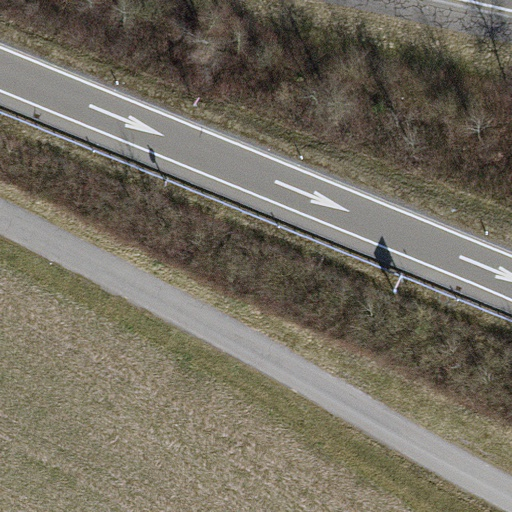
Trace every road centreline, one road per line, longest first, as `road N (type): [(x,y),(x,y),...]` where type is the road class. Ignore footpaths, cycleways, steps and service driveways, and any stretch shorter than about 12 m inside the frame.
road 1 (unclassified): [(0,220),(172,303),(511,495)]
road 2 (trunk): [(0,70),(511,279)]
